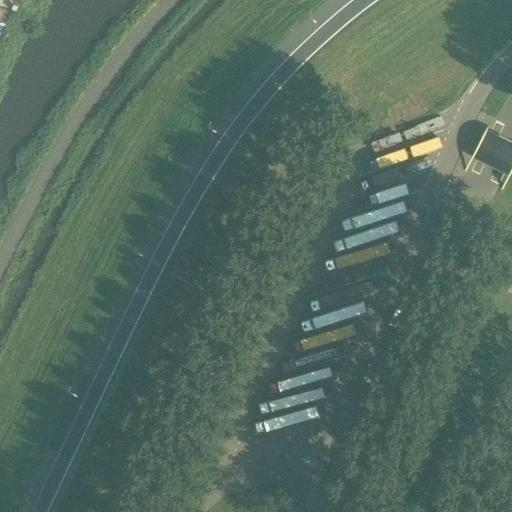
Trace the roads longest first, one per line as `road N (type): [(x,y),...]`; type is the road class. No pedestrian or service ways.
road 1 (motorway): [(367,0),(277,82),(220,153),(39,511)]
road 2 (unclassified): [(169,0),(112,65),(0,259)]
